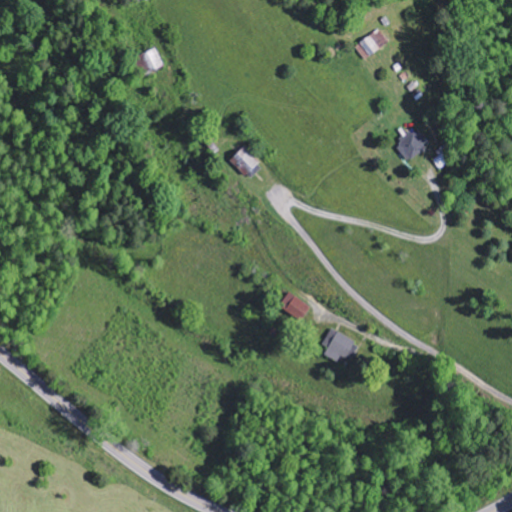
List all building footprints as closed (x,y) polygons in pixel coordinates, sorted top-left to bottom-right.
[(368,62),(391,44),(381,30),(357,49),(368,62)] [(409,162),(432,146),(420,130),(398,147),(409,162)] [(265,168),(244,149),(231,162),(252,181),(265,168)] [(303,323),(313,309),(292,293),(282,306),(303,323)] [(354,361),(361,343),(331,331),(325,346),(330,348),(327,357),(344,364),(347,358),(354,361)]
